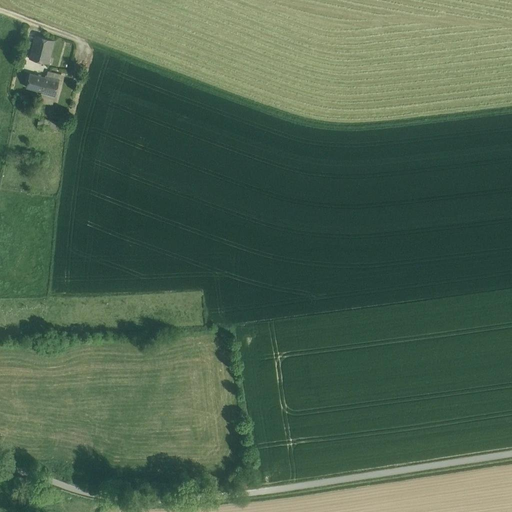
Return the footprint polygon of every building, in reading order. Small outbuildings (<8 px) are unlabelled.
[(54,40),(35,35),(29,58),(48,63),(54,40)] [(48,71),(47,76),(59,79),(64,80),(65,75),(48,71)] [(45,77),(30,73),(26,87),(41,91),(45,77)] [(45,77),(41,91),(41,93),(55,96),(59,79),(47,76),(45,75),(45,77)] [(55,96),(41,93),(43,103),(52,106),(55,96)] [(47,128),(48,120),(42,117),(39,117),(38,126),(47,128)] [(48,120),(47,128),(56,130),(57,122),(48,120)] [(235,476),(235,487),(252,487),(252,476),(235,476)]
